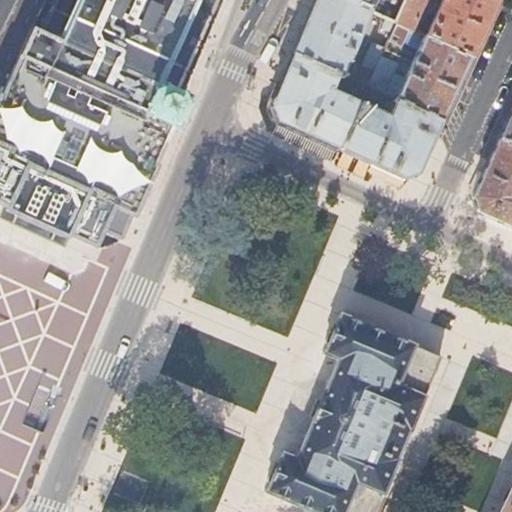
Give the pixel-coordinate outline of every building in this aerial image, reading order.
[(55,0),(40,35),(31,30),(18,58),(19,58),(15,66),(0,98),(0,97),(0,206),(4,208),(5,211),(6,213),(18,218),(31,225),(54,235),(63,239),(69,237),(94,248),(95,247),(96,246),(100,236),(101,233),(119,241),(121,241),(131,218),(132,218),(154,168),(152,167),(169,128),(171,129),(174,128),(185,102),(185,99),(184,98),(175,95),(216,0),(55,0)] [(371,13),(342,0),(314,0),(310,12),(291,56),(366,89),(382,55),(385,50),(372,43),(360,68),(349,63),(371,13)] [(342,0),(371,13),(387,20),(395,24),(404,0),(342,0)] [(413,32),(426,0),(404,0),(395,24),(397,25),(409,30),(413,32)] [(483,30),(496,0),(442,0),(425,38),(470,58),(483,30)] [(397,25),(395,24),(387,20),(380,37),(389,42),(397,25)] [(401,48),(409,30),(397,25),(389,42),(401,48)] [(456,90),(470,58),(425,38),(424,37),(405,79),(394,101),(441,122),(456,90)] [(366,89),(394,101),(405,79),(393,74),(398,63),(382,55),(366,89)] [(276,122),(339,151),(360,105),(364,94),(366,89),(291,56),(280,83),(269,108),(276,122)] [(428,152),(441,122),(394,101),(366,89),(364,94),(372,97),(371,99),(385,106),(384,108),(391,112),(389,117),(360,105),(339,151),(403,180),(417,174),(428,152)] [(511,111),(509,117),(499,140),(511,145),(511,111)] [(511,145),(499,140),(485,170),(472,198),(478,212),(509,227),(511,219),(511,145)] [(374,511),(382,496),(383,496),(399,460),(396,459),(402,445),(408,431),(410,432),(414,423),(425,397),(424,396),(439,358),(414,347),(415,346),(340,314),(323,355),(337,361),(317,407),(295,459),(282,453),(265,493),(309,511),(374,511)] [(511,511),(511,487),(500,511),(511,511)]
